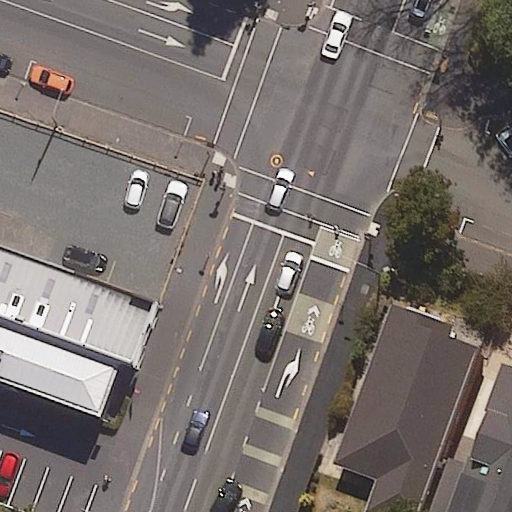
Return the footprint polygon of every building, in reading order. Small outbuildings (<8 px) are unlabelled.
[(175,250),(97,222),(76,274),(157,303),(175,250)] [(0,315),(136,364),(157,303),(76,274),(46,263),(0,247),(0,315)] [(423,511),(486,332),(396,301),(340,463),(383,478),(373,508),(384,511),(423,511)] [(119,362),(0,318),(0,374),(101,411),(119,362)] [(511,511),(511,363),(454,511),(511,511)]
